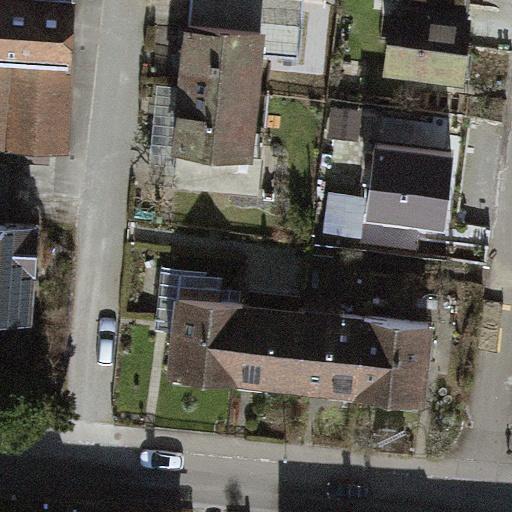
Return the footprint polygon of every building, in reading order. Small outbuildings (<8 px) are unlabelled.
[(15,0),(0,0),(0,145),(63,150),(74,4),(15,0)] [(504,17),(414,6),(405,82),(494,93),(504,17)] [(293,31),(202,26),(195,173),(285,177),(293,31)] [(485,158),(395,147),(386,223),(476,234),(485,158)] [(66,218),(0,214),(0,336),(59,340),(66,218)] [(462,331),(192,301),(182,387),(453,418),(462,331)]
